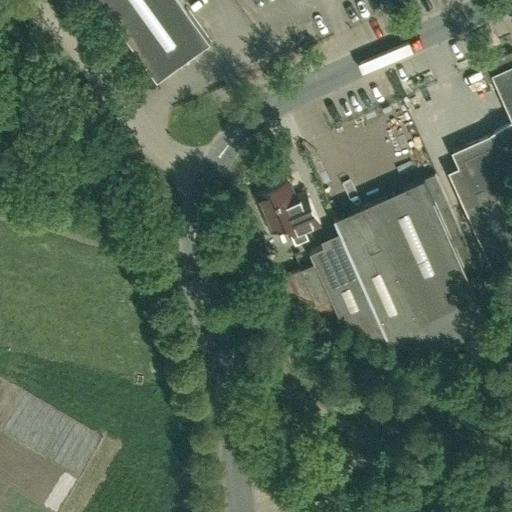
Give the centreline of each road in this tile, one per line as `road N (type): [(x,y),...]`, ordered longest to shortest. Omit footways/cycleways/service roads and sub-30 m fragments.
road 1 (tertiary): [(205,179),(259,115),(506,0)]
road 2 (tertiary): [(239,511),(196,252),(205,179)]
road 3 (unclassified): [(205,179),(161,151),(47,15)]
